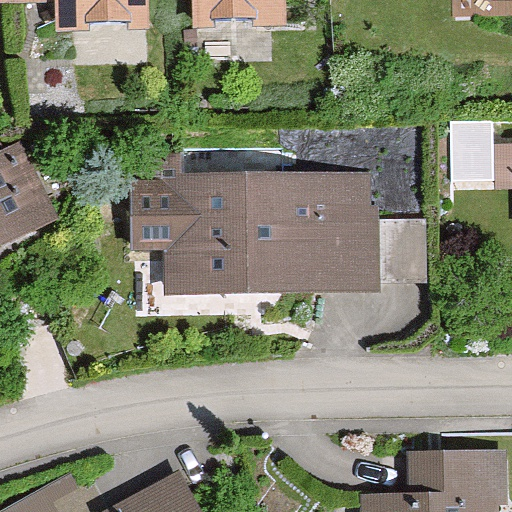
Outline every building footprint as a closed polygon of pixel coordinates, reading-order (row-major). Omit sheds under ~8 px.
[(0,0),(0,15),(11,15),(10,0),(0,0)] [(10,0),(11,15),(59,13),(60,43),(154,40),(152,0),(10,0)] [(194,0),(196,35),(294,32),(292,0),(194,0)] [(27,147),(0,160),(0,261),(68,226),(27,147)] [(511,154),(495,154),(496,199),(511,198),(511,154)] [(372,182),(136,188),(138,264),(165,263),(166,307),(375,301),(372,182)] [(508,511),(508,443),(406,444),(406,488),(360,488),(359,511),(508,511)] [(207,511),(182,464),(101,507),(103,511),(207,511)]
